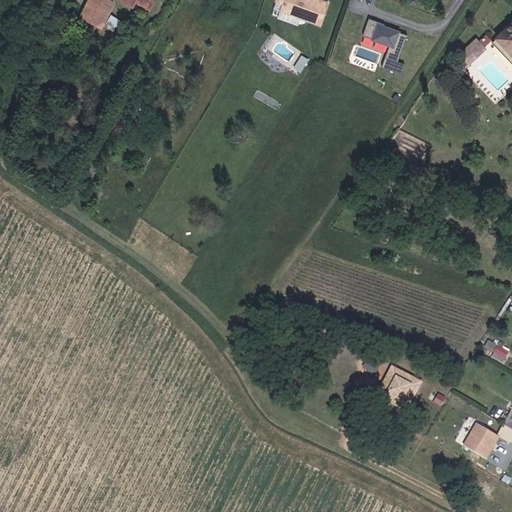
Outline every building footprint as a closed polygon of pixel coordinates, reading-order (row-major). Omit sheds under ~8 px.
[(119,3),(110,0),(95,0),(83,33),(93,37),(95,32),(91,30),(93,23),(110,29),(119,3)] [(137,9),(149,15),(157,0),(130,0),(126,8),(135,13),(137,9)] [(281,0),(279,11),(299,18),(304,0),(281,0)] [(304,0),(299,18),(317,24),(323,5),(308,0),(304,0)] [(390,43),(383,66),(402,72),(405,62),(399,61),(408,30),(369,19),(364,36),(390,43)] [(511,26),(481,65),(511,89),(511,26)] [(472,62),(488,47),(477,36),(461,52),(472,62)] [(441,73),(449,80),(464,61),(456,54),(441,73)] [(489,339),(485,347),(494,351),(498,344),(489,339)] [(492,356),(506,361),(510,350),(497,345),(492,356)] [(364,368),(378,371),(380,363),(366,360),(364,368)] [(393,365),(379,392),(411,407),(424,380),(393,365)] [(511,436),(511,423),(507,421),(501,430),(511,436)] [(494,443),(508,451),(511,443),(511,436),(501,430),(494,443)]
